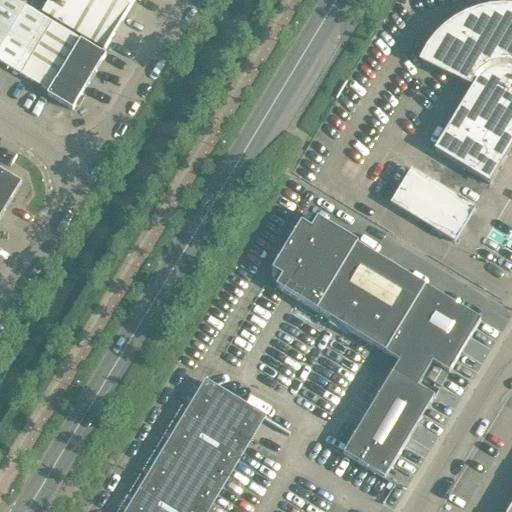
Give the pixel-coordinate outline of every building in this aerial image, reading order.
[(15,0),(0,0),(0,49),(26,6),(15,0)] [(89,0),(49,0),(42,11),(105,49),(123,20),(89,0)] [(89,0),(123,20),(135,0),(89,0)] [(0,61),(20,74),(52,22),(26,6),(0,49),(0,61)] [(469,83),(472,78),(477,82),(435,150),(491,184),(511,148),(511,9),(503,9),(491,10),(479,13),(468,17),(457,23),(447,30),(438,39),(430,49),(424,59),(424,61),(469,83)] [(106,55),(103,53),(52,22),(20,74),(49,92),(48,94),(73,110),(106,55)] [(0,218),(22,182),(0,169),(0,218)] [(412,169),(391,204),(455,242),(476,207),(412,169)] [(273,274),(272,276),(272,278),(273,280),(274,282),(275,283),(276,284),(277,285),(277,287),(279,288),(386,352),(426,286),(358,245),(359,243),(318,218),(317,219),(316,219),(314,218),(312,218),(310,218),(309,218),(307,219),(305,220),(304,221),(303,223),(302,222),(273,270),(274,271),(273,273),(273,274)] [(400,361),(344,454),(385,479),(391,469),(395,462),(435,396),(418,386),(433,362),(450,372),(482,320),(426,286),(386,352),(400,361)] [(448,375),(435,367),(428,378),(441,386),(448,375)] [(207,383),(128,511),(206,511),(264,417),(207,383)]
